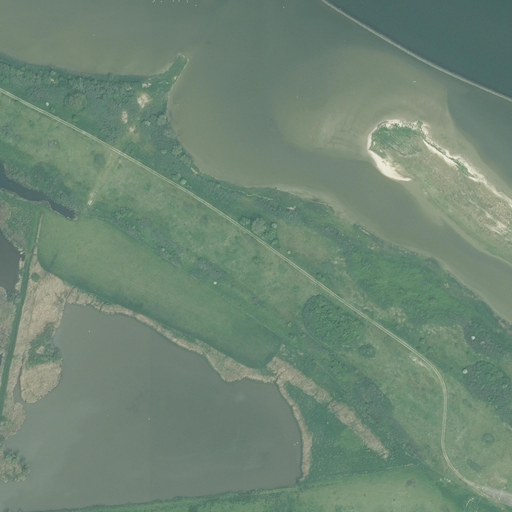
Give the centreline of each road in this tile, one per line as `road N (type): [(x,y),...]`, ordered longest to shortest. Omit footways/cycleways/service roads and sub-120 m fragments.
road 1 (track): [(484,488),(454,471),(443,452),(443,382),(418,355),(202,201),(0,90)]
road 2 (track): [(155,110),(132,118),(75,222),(39,208),(0,401)]
